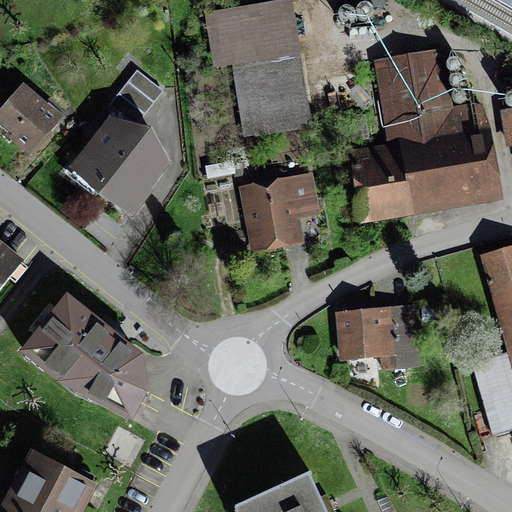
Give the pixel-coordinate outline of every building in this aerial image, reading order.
[(223,0),(230,6),(241,10),(248,10),(254,10),(261,8),(266,4),(270,0),(223,0)] [(511,0),(496,0),(511,9),(511,0)] [(248,137),(307,127),(285,4),(266,4),(261,8),(254,10),(248,10),(241,10),(210,15),(219,66),(236,63),(248,137)] [(364,213),(497,187),(483,117),(457,122),(445,64),(383,77),(397,147),(352,156),(364,213)] [(34,146),(54,122),(24,96),(3,120),(34,146)] [(310,127),(312,137),(329,135),(327,125),(310,127)] [(86,173),(139,210),(172,163),(119,126),(86,173)] [(293,237),(283,182),(252,187),(262,243),(293,237)] [(0,292),(20,268),(0,252),(0,292)] [(511,256),(487,264),(511,350),(511,356),(478,367),(498,439),(511,434),(511,256)] [(131,357),(58,308),(25,357),(120,421),(137,397),(131,357)] [(410,312),(347,317),(351,359),(414,353),(410,312)] [(81,511),(93,493),(35,460),(5,511),(81,511)] [(245,506),(247,511),(324,511),(320,502),(308,477),(245,506)]
